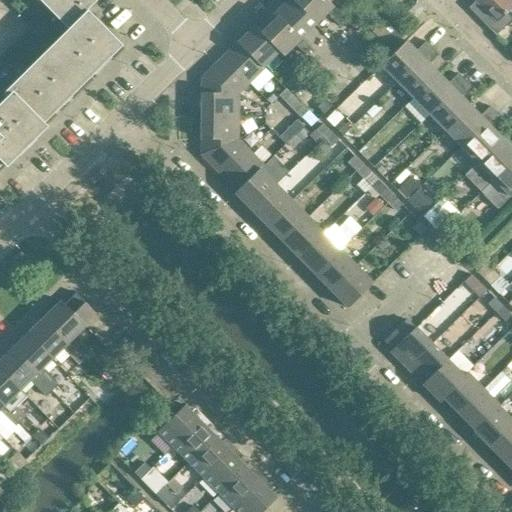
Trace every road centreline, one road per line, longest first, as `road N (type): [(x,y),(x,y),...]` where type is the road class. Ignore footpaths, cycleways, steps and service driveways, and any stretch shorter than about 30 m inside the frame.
road 1 (residential): [(511,491),(129,115)]
road 2 (residential): [(315,490),(36,208)]
road 3 (residential): [(36,208),(129,115)]
